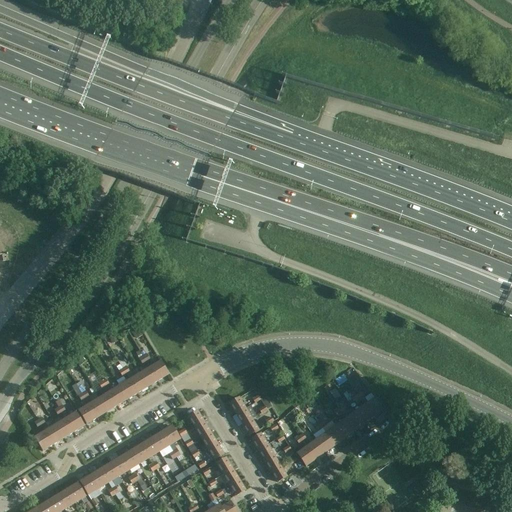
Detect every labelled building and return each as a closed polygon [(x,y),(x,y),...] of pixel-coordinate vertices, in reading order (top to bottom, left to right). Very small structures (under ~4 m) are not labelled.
[(138,331),(133,334),(132,334),(136,340),(142,336),(138,331)] [(75,361),(79,365),(84,362),(81,357),(76,361),(75,361)] [(126,367),(122,361),(119,363),(120,366),(122,369),(126,376),(130,374),(126,367)] [(160,362),(159,362),(149,368),(158,382),(168,376),(160,362)] [(122,378),(126,376),(122,369),(120,366),(117,368),(119,371),(118,372),(122,378)] [(158,382),(149,368),(139,374),(147,388),(158,382)] [(147,388),(139,374),(129,380),(137,394),(147,388)] [(137,394),(129,380),(118,386),(127,401),(137,394)] [(102,396),(98,399),(107,413),(117,407),(108,393),(106,388),(102,382),(98,384),(101,390),(99,391),(102,396)] [(84,407),(77,411),(86,425),(96,419),(80,392),(77,387),(77,386),(76,385),(71,387),(77,397),(78,397),(84,407)] [(127,401),(118,386),(108,393),(117,407),(127,401)] [(83,390),(80,392),(96,419),(107,413),(98,399),(92,403),(85,392),(83,390)] [(364,406),(367,403),(364,399),(365,399),(360,393),(357,395),(361,402),(364,406)] [(357,404),(361,402),(357,395),(353,398),(357,404)] [(258,396),(252,400),(255,404),(261,400),(258,396)] [(239,398),(229,404),(236,415),(246,409),(239,398)] [(364,406),(373,419),(383,412),(374,399),(367,403),(364,406)] [(261,415),(267,411),(272,408),(270,404),(265,407),(264,407),(258,410),(261,415)] [(337,409),(342,415),(345,413),(341,406),(337,409)] [(373,419),(364,406),(354,413),(364,426),(373,419)] [(246,409),(236,415),(243,426),(252,420),(256,417),(250,407),(248,408),(246,409)] [(342,415),(337,409),(333,412),(338,418),(342,415)] [(194,429),(204,423),(197,412),(187,418),(194,429)] [(65,419),(73,433),(83,427),(75,413),(65,419)] [(364,426),(354,413),(344,419),(354,433),(364,426)] [(265,421),(268,426),(274,422),(271,418),(265,421)] [(73,433),(65,419),(54,425),(63,439),(73,433)] [(354,433),(344,419),(335,426),(344,440),(354,433)] [(252,420),(243,426),(249,437),(259,431),(252,420)] [(322,420),(318,423),(322,429),(326,426),(322,420)] [(204,423),(194,429),(200,440),(210,434),(204,423)] [(322,429),(318,423),(314,425),(318,432),(322,429)] [(63,439),(54,425),(44,432),(53,446),(63,439)] [(269,429),(272,433),(278,429),(275,425),(269,429)] [(335,426),(325,433),(335,446),(344,440),(335,426)] [(170,448),(180,441),(172,427),(161,434),(170,448)] [(178,433),(181,438),(187,434),(184,430),(178,433)] [(53,446),(44,432),(34,438),(42,452),(53,446)] [(315,440),(325,453),(335,446),(325,433),(315,440)] [(151,440),(160,454),(170,448),(161,434),(151,440)] [(210,434),(200,440),(207,450),(217,445),(210,434)] [(267,445),(261,434),(251,440),(258,451),(267,445)] [(298,437),(303,443),(306,440),(302,434),(298,437)] [(276,439),(279,444),(285,440),(282,436),(276,439)] [(303,443),(298,437),(295,439),(299,446),(303,443)] [(141,446),(149,460),(160,454),(151,440),(141,446)] [(325,453),(315,440),(306,447),(315,460),(325,453)] [(217,445),(207,450),(214,461),(223,456),(217,445)] [(264,461),(274,456),(268,445),(267,445),(258,451),(264,461)] [(131,452),(139,466),(149,460),(141,446),(131,452)] [(282,450),(285,454),(291,451),(288,446),(282,450)] [(315,460),(306,447),(296,454),(305,467),(315,460)] [(120,458),(129,473),(139,466),(131,452),(120,458)] [(176,458),(173,452),(168,454),(169,456),(172,461),(176,458)] [(23,462),(30,457),(28,453),(21,457),(23,462)] [(274,456),(264,461),(271,472),(280,466),(274,456)] [(291,465),(297,461),(295,457),(289,461),(291,465)] [(110,464),(119,479),(129,473),(120,458),(110,464)] [(222,476),(232,470),(225,459),(215,465),(222,476)] [(204,462),(198,465),(200,470),(206,466),(204,462)] [(110,464),(100,471),(109,485),(113,482),(119,479),(110,464)] [(287,477),(286,476),(280,466),(271,472),(277,483),(287,477)] [(210,474),(208,469),(202,472),(204,477),(210,474)] [(232,470),(222,476),(229,486),(238,480),(232,470)] [(90,477),(99,491),(109,485),(100,471),(90,477)] [(99,491),(90,477),(79,483),(88,497),(99,491)] [(214,480),(212,481),(208,484),(211,488),(217,484),(214,480)] [(238,480),(229,486),(235,497),(245,491),(238,480)] [(77,485),(67,491),(75,505),(81,501),(84,506),(88,503),(85,499),(86,499),(77,485)] [(57,497),(65,511),(75,505),(67,491),(57,497)] [(221,491),(215,494),(217,499),(223,495),(221,491)] [(216,500),(212,494),(208,497),(211,503),(216,500)] [(46,504),(51,511),(63,511),(65,511),(57,497),(46,504)] [(91,502),(94,508),(99,505),(95,499),(91,502)] [(208,511),(236,511),(230,502),(221,507),(219,505),(208,511)] [(84,506),(88,511),(92,509),(89,503),(88,503),(84,506)]
